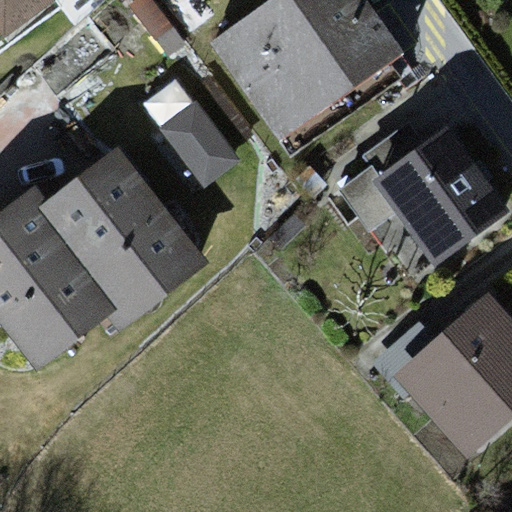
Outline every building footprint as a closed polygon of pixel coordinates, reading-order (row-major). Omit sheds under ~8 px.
[(55,0),(0,0),(0,28),(8,38),(55,0)] [(395,45),(359,0),(260,0),(203,44),(275,137),(395,45)] [(193,89),(158,113),(208,184),(243,160),(193,89)] [(511,204),(511,201),(453,121),(376,176),(437,259),(511,204)] [(36,205),(118,306),(133,324),(213,258),(117,140),(36,205)] [(118,306),(36,205),(24,191),(0,210),(0,314),(42,367),(118,306)] [(511,413),(511,314),(487,288),(398,372),(472,451),(511,413)]
